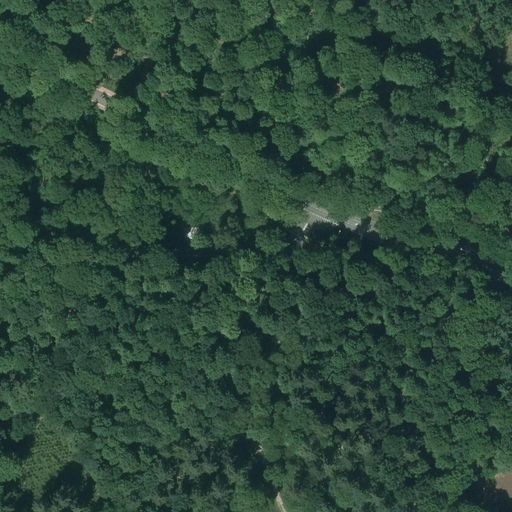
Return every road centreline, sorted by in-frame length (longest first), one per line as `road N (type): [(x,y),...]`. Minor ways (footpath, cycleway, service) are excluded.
road 1 (tertiary): [(316,205),(0,48)]
road 2 (unclassified): [(0,231),(113,250),(263,253),(294,242),(316,205)]
road 3 (tertiary): [(316,205),(409,243),(496,252)]
road 4 (track): [(290,92),(356,206)]
